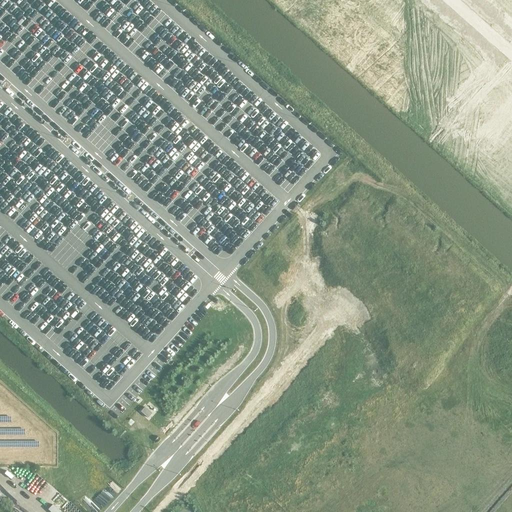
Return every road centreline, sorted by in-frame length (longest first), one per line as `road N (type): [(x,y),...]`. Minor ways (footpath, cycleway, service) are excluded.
road 1 (unclassified): [(212,399),(110,511)]
road 2 (unclassified): [(135,511),(229,406)]
